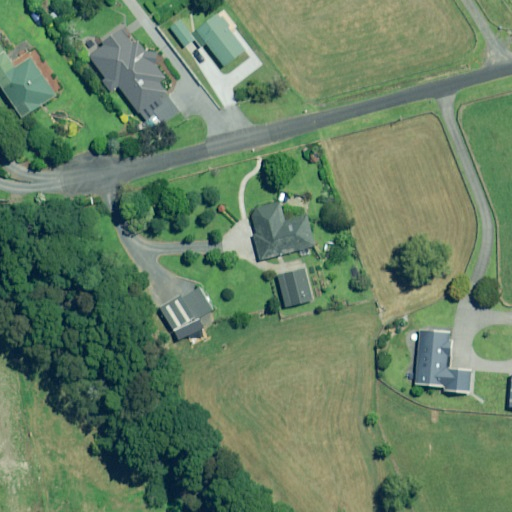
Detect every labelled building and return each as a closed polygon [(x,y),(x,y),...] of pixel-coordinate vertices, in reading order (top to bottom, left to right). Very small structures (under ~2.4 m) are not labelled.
[(225,18),(217,16),(198,30),(225,67),(246,52),(227,26),(225,18)] [(197,40),(182,20),(171,28),(186,48),(197,40)] [(108,79),(104,83),(112,93),(120,87),(147,121),(156,114),(165,125),(183,111),(160,83),(164,80),(168,77),(161,67),(160,53),(150,53),(139,38),(132,43),(122,31),(90,57),(108,79)] [(14,66),(0,44),(0,83),(23,119),(57,96),(30,55),(14,66)] [(286,223),(281,204),(252,211),(258,234),(255,235),(261,261),(316,246),(308,217),(286,223)] [(313,301),(305,270),(280,276),(287,308),(313,301)] [(213,309),(200,288),(162,310),(175,331),(213,309)] [(453,331),(422,329),(418,385),(445,387),(445,391),(469,393),(471,369),(450,368),(453,331)]
